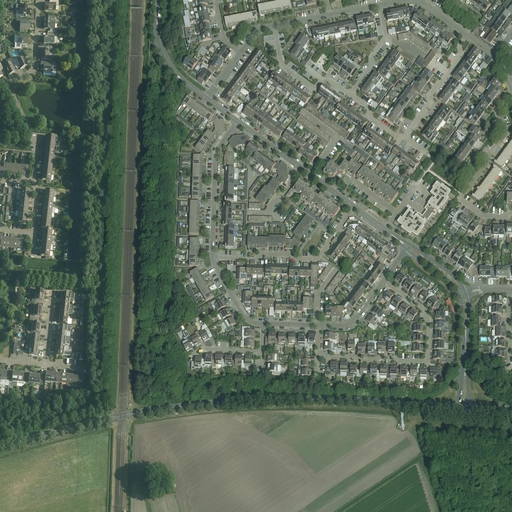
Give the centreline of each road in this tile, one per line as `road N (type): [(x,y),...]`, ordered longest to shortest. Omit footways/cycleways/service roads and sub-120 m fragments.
road 1 (tertiary): [(0,447),(107,418),(208,403),(339,398),(462,409)]
road 2 (residential): [(317,357),(424,363),(426,311),(383,279)]
road 3 (residential): [(511,213),(483,211),(461,193),(505,130),(498,107),(511,91)]
road 4 (residential): [(212,257),(315,259),(353,206)]
road 5 (residential): [(237,121),(216,152),(212,257)]
road 6 (residential): [(403,137),(467,35)]
